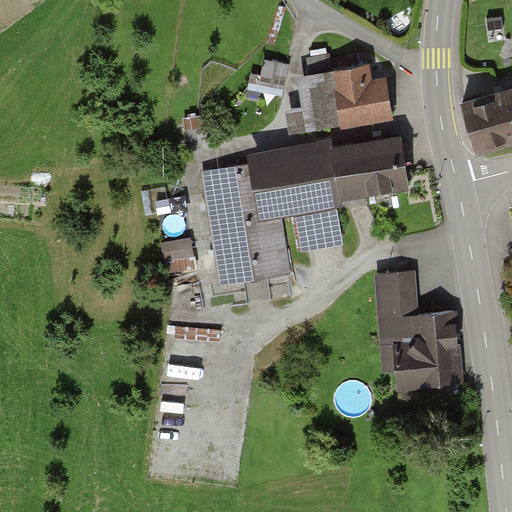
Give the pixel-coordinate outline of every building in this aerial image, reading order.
[(299,106),(299,59),(266,59),(266,71),(253,71),(253,92),(297,92),(297,106),(299,106)] [(377,67),(308,78),(317,136),(402,123),(395,81),(380,84),(377,67)] [(511,89),(464,104),(477,149),(511,138),(511,89)] [(417,191),(408,136),(256,160),(257,169),(211,176),(228,283),(294,273),(284,211),(417,191)] [(169,270),(199,266),(195,235),(165,239),(169,270)] [(469,386),(463,316),(420,319),(417,275),(384,278),(391,376),(401,375),(403,391),(469,386)]
